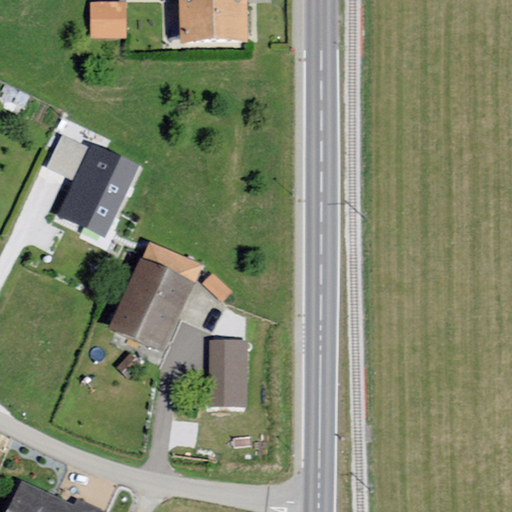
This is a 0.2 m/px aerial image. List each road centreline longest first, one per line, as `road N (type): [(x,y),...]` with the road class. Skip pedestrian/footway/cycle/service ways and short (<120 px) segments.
road 1 (secondary): [(320,502),(321,0)]
road 2 (unclassified): [(0,418),(95,465),(213,492),(320,502)]
